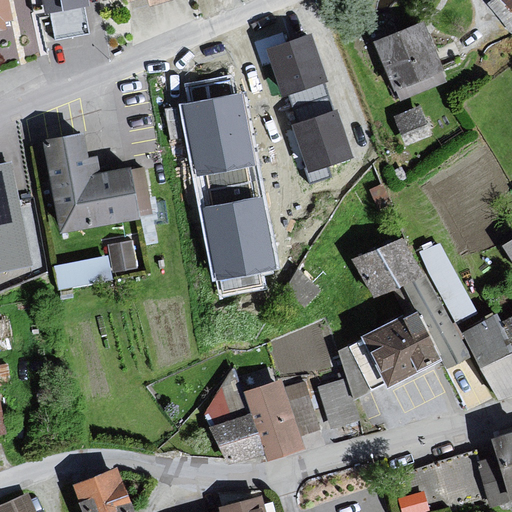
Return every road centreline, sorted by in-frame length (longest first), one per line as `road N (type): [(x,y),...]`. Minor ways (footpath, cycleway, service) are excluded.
road 1 (residential): [(0,116),(284,0)]
road 2 (residential): [(0,484),(94,458),(218,473),(281,470)]
road 3 (residential): [(281,470),(511,416)]
